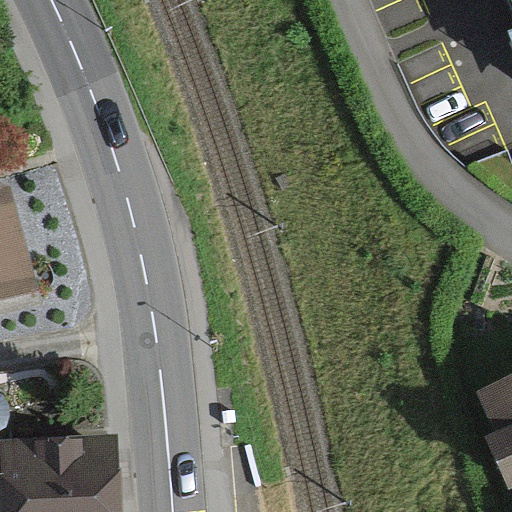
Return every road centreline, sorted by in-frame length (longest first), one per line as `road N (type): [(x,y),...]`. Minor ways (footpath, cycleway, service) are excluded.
road 1 (primary): [(54,0),(145,269),(173,511)]
road 2 (residential): [(511,233),(425,155),(349,0)]
